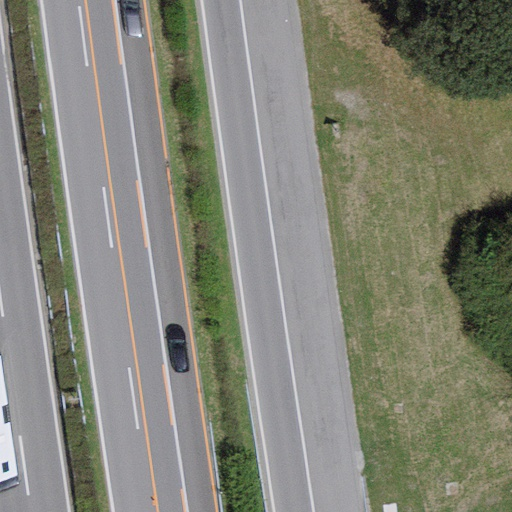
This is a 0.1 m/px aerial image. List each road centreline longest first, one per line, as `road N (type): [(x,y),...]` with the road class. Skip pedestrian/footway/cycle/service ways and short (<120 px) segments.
road 1 (motorway): [(296,511),(225,0)]
road 2 (motorway): [(149,511),(80,0)]
road 3 (motorway): [(0,307),(29,511)]
